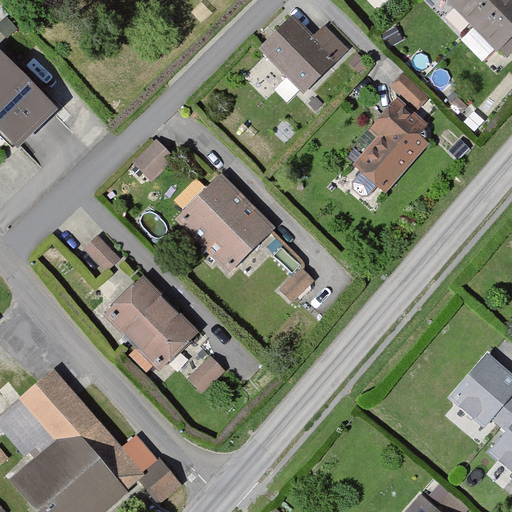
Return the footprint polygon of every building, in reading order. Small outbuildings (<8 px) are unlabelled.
[(511,0),(455,0),(511,49),(511,0)] [(297,12),(261,45),(307,90),(349,49),(327,25),(320,34),(297,12)] [(3,45),(0,47),(0,121),(25,146),(62,110),(3,45)] [(406,70),(394,84),(418,108),(431,95),(406,70)] [(402,98),(375,127),(384,136),(362,164),(390,191),(433,141),(426,134),(434,123),(402,98)] [(156,135),(134,160),(155,177),(176,153),(156,135)] [(222,173),(175,219),(229,274),(276,227),(222,173)] [(101,234),(91,246),(108,269),(124,256),(101,234)] [(304,267),(284,286),(296,299),(315,276),(304,267)] [(202,330),(148,274),(109,316),(163,369),(202,330)] [(511,368),(492,350),(455,395),(506,435),(491,446),(511,467),(511,368)] [(212,354),(190,378),(204,391),(227,367),(212,354)] [(34,460),(15,477),(42,511),(105,511),(143,480),(158,501),(187,482),(138,435),(126,447),(58,371),(0,417),(0,433),(4,431),(34,460)] [(444,511),(423,492),(406,511),(444,511)] [(0,511),(8,511),(9,511),(0,502),(0,511)]
